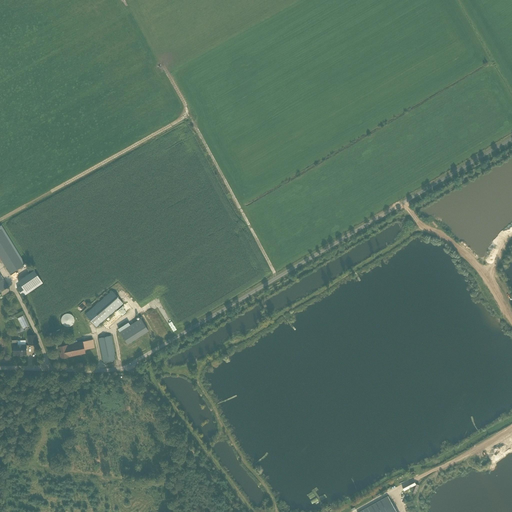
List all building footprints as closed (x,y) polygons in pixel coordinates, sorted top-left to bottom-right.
[(0,229),(0,258),(10,275),(24,266),(2,229),(0,229)] [(20,286),(17,288),(23,296),(43,283),(35,270),(18,281),(20,284),(21,285),(20,286)] [(0,292),(8,287),(0,273),(0,292)] [(112,290),(85,314),(96,327),(123,303),(112,290)] [(73,317),(73,315),(72,314),(71,313),(70,312),(69,312),(68,312),(66,312),(65,313),(64,314),(63,315),(63,317),(63,319),(63,320),(64,321),(66,322),(68,323),(69,323),(70,322),(72,321),(72,320),(73,319),(73,318),(73,317)] [(115,315),(109,320),(108,319),(103,323),(108,329),(119,319),(115,315)] [(148,331),(146,326),(141,319),(120,332),(127,344),(148,331)] [(64,338),(61,333),(56,335),(57,337),(55,338),(56,341),(64,338)] [(99,338),(103,357),(104,362),(115,360),(114,356),(115,356),(111,336),(99,338)] [(58,347),(60,353),(61,358),(85,353),(85,350),(94,348),(93,343),(93,339),(58,347)] [(26,345),(18,345),(18,340),(12,340),(12,349),(13,349),(14,355),(18,355),(18,356),(22,356),(22,354),(26,354),(26,345)] [(396,511),(388,496),(359,511),(396,511)]
